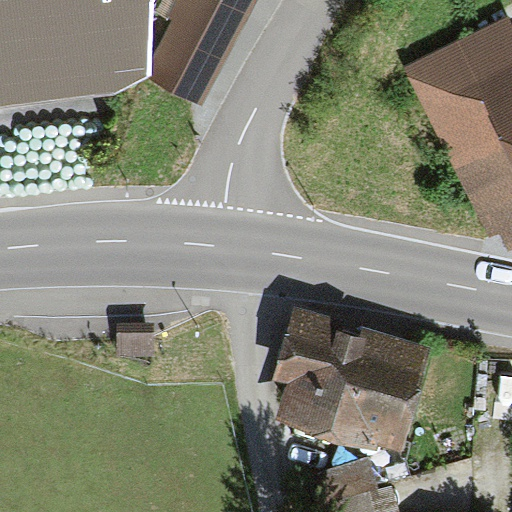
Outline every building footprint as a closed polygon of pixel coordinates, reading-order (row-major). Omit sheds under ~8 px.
[(0,0),(0,113),(115,100),(136,79),(150,16),(161,0),(0,0)] [(252,0),(177,0),(138,76),(197,107),(252,0)] [(511,245),(511,39),(505,26),(406,77),(497,254),(511,245)] [(426,356),(297,319),(275,395),(404,433),(426,356)] [(152,326),(119,326),(119,350),(152,350),(152,326)] [(369,454),(317,469),(329,511),(403,511),(394,481),(379,486),(369,454)]
